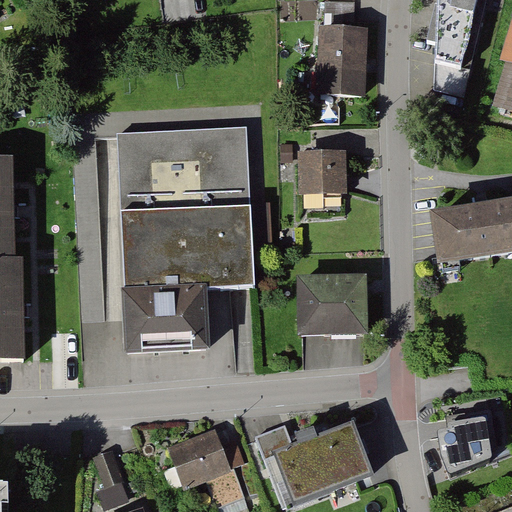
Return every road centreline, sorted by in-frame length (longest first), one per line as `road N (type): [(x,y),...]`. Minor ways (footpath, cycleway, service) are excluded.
road 1 (residential): [(0,411),(402,385)]
road 2 (residential): [(399,0),(402,385)]
road 3 (residential): [(402,385),(418,511)]
